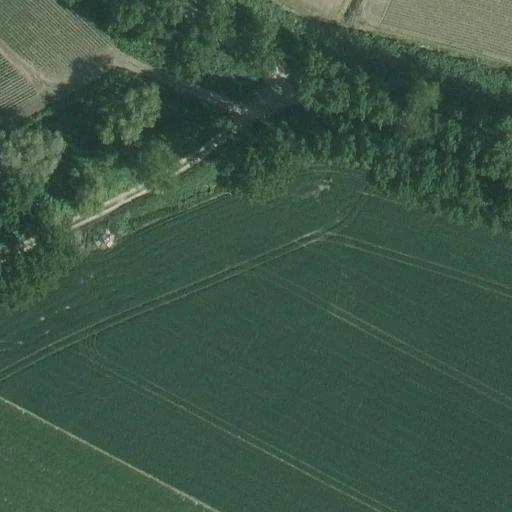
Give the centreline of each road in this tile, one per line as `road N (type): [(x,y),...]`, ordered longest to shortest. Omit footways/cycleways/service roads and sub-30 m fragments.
road 1 (unclassified): [(511,154),(288,82),(168,0)]
road 2 (track): [(0,260),(167,176),(288,82)]
road 3 (track): [(253,115),(134,65),(91,62),(56,71)]
